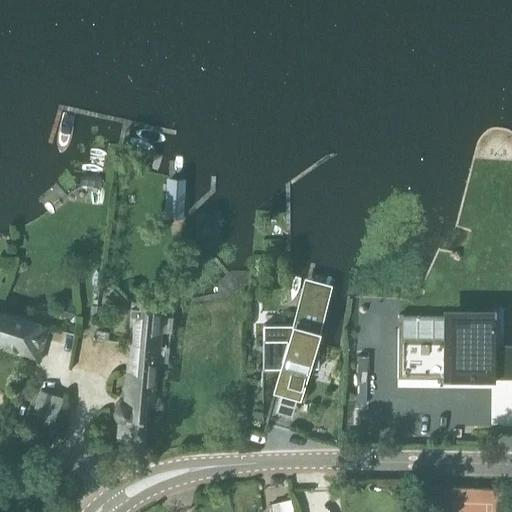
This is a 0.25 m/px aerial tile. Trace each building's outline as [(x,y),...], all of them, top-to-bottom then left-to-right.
[(185,217),(187,177),(169,176),(166,216),(185,217)] [(263,338),(262,368),(264,368),(264,367),(281,367),(280,371),(281,371),(282,370),(286,371),(281,389),(297,394),(305,368),(317,368),(319,368),(319,343),(317,343),(317,344),(304,340),(307,328),(315,331),(327,288),(310,283),(306,282),(305,282),(303,289),(299,303),(293,325),(263,325),(263,338)] [(142,437),(146,397),(152,397),(160,304),(131,300),(123,403),(121,404),(118,405),(116,407),(115,409),(115,413),(117,415),(122,419),(121,435),(142,437)] [(511,346),(495,346),(495,308),(493,308),(493,317),(451,316),(450,340),(399,340),(399,328),(398,328),(397,378),(399,378),(399,376),(442,376),(442,380),(494,381),(494,377),(511,376),(511,346)] [(0,346),(32,357),(42,325),(0,312),(0,346)] [(107,340),(109,332),(97,330),(96,338),(107,340)] [(45,417),(54,394),(43,390),(34,413),(35,413),(44,417),(45,417)] [(44,417),(35,413),(32,420),(41,423),(44,417)] [(270,511),(291,511),(289,500),(268,504),(270,511)]
